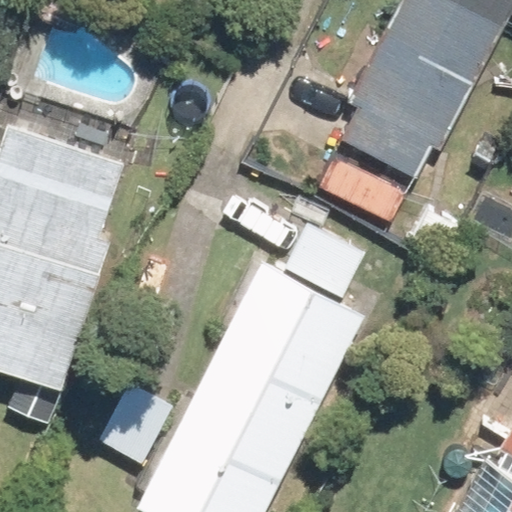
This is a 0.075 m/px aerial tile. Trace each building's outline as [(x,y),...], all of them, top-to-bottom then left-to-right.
[(395,0),(334,114),(408,154),(492,0),(395,0)] [(0,360),(40,374),(112,150),(0,113),(0,360)] [(137,489),(179,511),(249,511),(363,302),(266,250),(137,489)] [(171,395),(127,372),(97,430),(141,452),(171,395)] [(511,511),(511,427),(467,511),(511,511)]
